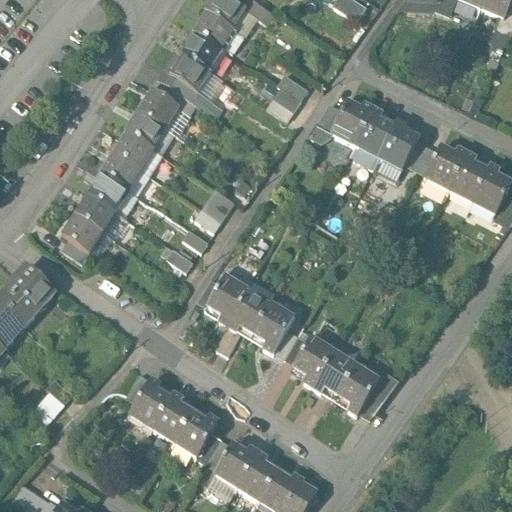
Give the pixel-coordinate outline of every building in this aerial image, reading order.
[(244,10),(229,0),(214,0),(205,14),(207,16),(230,31),(244,10)] [(357,22),(367,8),(354,0),(335,0),(332,6),(357,22)] [(459,0),(469,4),(468,6),(480,11),(484,0),(459,0)] [(511,0),(484,0),(480,11),(504,21),(508,11),(511,0)] [(230,31),(207,16),(194,36),(196,37),(219,53),(233,33),(230,31)] [(219,53),(196,37),(182,57),(184,58),(207,74),(221,54),(219,53)] [(207,74),(184,58),(171,78),(170,79),(195,96),(196,95),(209,75),(207,74)] [(195,96),(170,79),(171,78),(165,74),(158,85),(193,108),(210,119),(217,109),(196,95),(195,96)] [(276,90),(280,93),(300,105),(306,95),(283,80),(276,90)] [(193,108),(158,85),(151,94),(153,95),(178,112),(177,113),(186,119),(193,108)] [(300,105),(280,93),(273,104),(293,116),(300,105)] [(178,112),(153,95),(139,116),(164,133),(177,113),(178,112)] [(360,115),(346,108),(341,117),(331,137),(355,149),(373,114),(363,109),(360,115)] [(341,117),(330,111),(316,130),(331,137),(341,117)] [(382,119),(373,114),(355,149),(379,161),(393,132),(379,125),(382,119)] [(164,133),(139,116),(125,136),(128,138),(151,153),(164,133)] [(405,131),(396,126),(393,132),(379,161),(402,173),(405,166),(415,146),(416,144),(402,136),(405,131)] [(151,153),(128,138),(114,158),(139,174),(152,154),(151,153)] [(426,152),(415,146),(405,166),(416,172),(426,152)] [(454,158),(439,151),(436,157),(426,177),(424,181),(448,193),(466,157),(457,152),(454,158)] [(436,157),(426,152),(416,172),(426,177),(436,157)] [(475,162),(466,157),(448,193),(471,205),(487,175),(472,168),(475,162)] [(139,174),(114,158),(101,178),(102,179),(126,194),(139,174)] [(499,174),(490,169),(487,175),(471,205),(495,217),(505,197),(510,187),(496,180),(499,174)] [(126,194),(102,179),(89,199),(114,216),(127,196),(126,194)] [(234,206),(215,194),(208,205),(227,217),(234,206)] [(511,224),(511,200),(505,197),(495,217),(493,220),(502,224),(498,232),(505,235),(511,224)] [(114,216),(89,199),(76,219),(101,236),(114,216)] [(227,217),(208,205),(201,215),(220,228),(227,217)] [(220,228),(201,215),(195,225),(214,238),(220,228)] [(101,236),(76,219),(62,240),(69,244),(87,256),(88,256),(101,236)] [(206,248),(187,236),(181,246),(199,258),(206,248)] [(87,256),(69,244),(62,254),(82,267),(89,256),(88,256),(87,256)] [(190,266),(171,254),(165,264),(183,276),(190,266)] [(55,296),(25,270),(16,280),(41,303),(41,304),(44,307),(55,296)] [(41,303),(16,280),(0,296),(0,307),(20,327),(24,330),(34,318),(31,315),(41,304),(41,303)] [(219,290),(210,285),(198,305),(208,311),(219,290)] [(233,292),(222,285),(219,290),(208,311),(206,313),(220,320),(216,326),(227,332),(247,297),(235,290),(233,292)] [(258,303),(247,297),(227,332),(235,337),(239,331),(252,339),(268,311),(257,305),(258,303)] [(20,327),(0,307),(0,350),(0,351),(2,353),(13,341),(10,338),(20,327)] [(268,311),(252,339),(266,346),(262,352),(273,358),(274,355),(285,336),(292,322),(280,315),(278,317),(268,311)] [(227,333),(216,352),(227,359),(238,339),(235,337),(227,333)] [(285,336),(274,355),(285,361),(296,342),(285,336)] [(307,348),(296,342),(285,361),(295,367),(296,367),(307,348)] [(333,357),(310,344),(307,348),(296,367),(295,367),(292,372),(305,380),(302,386),(311,392),(333,357)] [(355,372),(333,357),(311,392),(320,397),(323,391),(337,400),(355,372)] [(377,386),(355,372),(337,400),(350,407),(346,413),(357,420),(360,416),(370,400),(381,407),(396,385),(383,377),(377,386)] [(137,380),(126,399),(136,405),(148,387),(137,380)] [(159,389),(150,384),(148,387),(136,405),(128,418),(151,432),(169,404),(155,395),(159,389)] [(29,414),(44,428),(65,406),(51,392),(29,414)] [(180,403),(172,398),(169,404),(151,432),(164,440),(165,438),(175,444),(191,417),(177,408),(180,403)] [(381,407),(370,400),(360,416),(370,420),(373,417),(381,407)] [(203,425),(191,417),(175,444),(173,446),(196,460),(209,438),(217,425),(207,419),(203,425)] [(219,444),(209,438),(196,460),(206,466),(219,444)] [(229,450),(219,444),(206,466),(216,472),(229,450)] [(244,457),(230,449),(229,450),(216,472),(213,478),(236,491),(257,457),(248,452),(244,457)] [(257,457),(236,491),(248,499),(249,496),(260,503),(276,476),(263,468),(266,463),(257,457)] [(302,484),(292,478),(289,484),(276,476),(260,503),(270,509),(268,511),(270,511),(305,511),(314,497),(300,488),(302,484)] [(57,511),(19,488),(8,505),(18,511),(57,511)]
